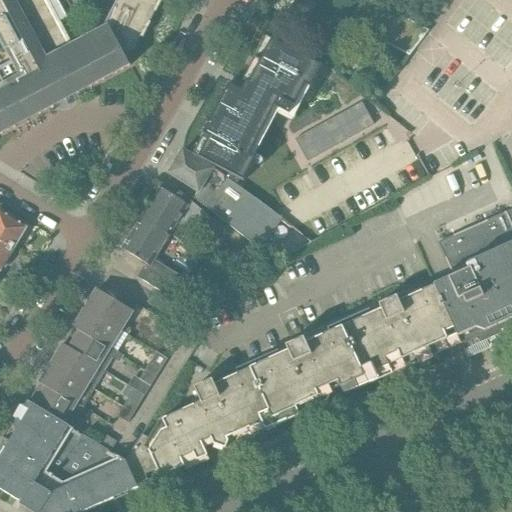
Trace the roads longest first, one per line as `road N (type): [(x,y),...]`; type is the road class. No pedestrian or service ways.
road 1 (unclassified): [(87,230),(221,0)]
road 2 (tertiary): [(374,440),(213,511)]
road 3 (unclassified): [(0,376),(87,230)]
road 4 (tertiary): [(511,379),(374,440)]
road 5 (tertiary): [(384,466),(511,408)]
road 6 (residential): [(397,493),(511,442)]
